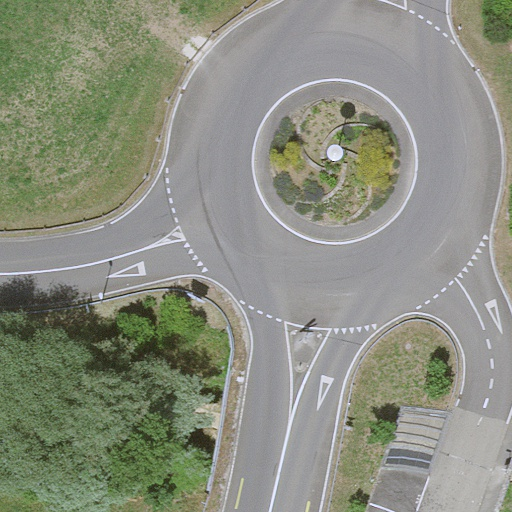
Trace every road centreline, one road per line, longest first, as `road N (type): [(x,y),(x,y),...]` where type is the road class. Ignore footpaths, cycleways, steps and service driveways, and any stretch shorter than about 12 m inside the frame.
road 1 (motorway): [(427,0),(267,511)]
road 2 (motorway): [(393,511),(511,139)]
road 3 (unclassified): [(437,243),(488,337),(491,384),(450,511)]
road 4 (tertiary): [(223,227),(81,267),(0,274)]
road 5 (primary): [(287,49),(251,71),(224,104),(210,144),(209,187),(223,227)]
road 6 (primary): [(279,470),(374,288)]
road 7 (primary): [(259,268),(279,470)]
road 8 (primary): [(437,243),(454,212),(461,143),(429,81)]
road 9 (primary): [(429,81),(363,42),(287,49)]
road 10 (primary): [(259,268),(314,292),(374,288)]
